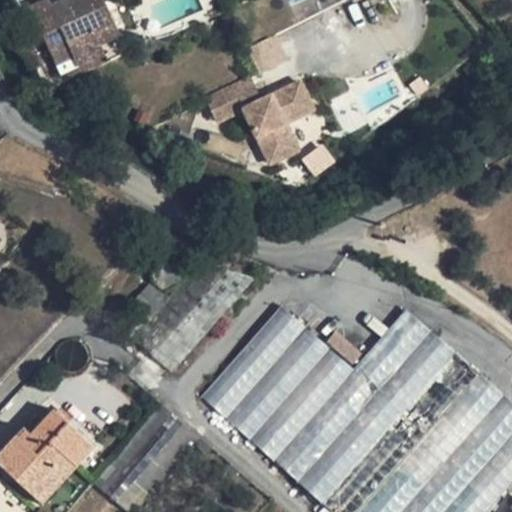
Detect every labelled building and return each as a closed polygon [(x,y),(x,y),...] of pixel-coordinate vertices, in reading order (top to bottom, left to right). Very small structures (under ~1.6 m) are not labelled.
[(118,24),(106,0),(73,0),(75,4),(55,13),(53,8),(49,0),(30,9),(59,68),(75,60),(80,69),(106,56),(101,47),(95,35),(118,24)] [(75,4),(73,0),(68,0),(53,8),(55,13),(75,4)] [(124,37),(118,24),(95,35),(101,47),(124,37)] [(262,71),(285,58),(273,36),(250,49),(262,71)] [(249,77),(206,99),(218,122),(241,110),(272,169),(306,151),(293,126),(320,112),(312,98),(310,87),(300,81),(260,100),(256,91),(249,77)] [(311,174),(334,164),(325,146),(303,156),(311,174)] [(200,263),(168,300),(150,320),(134,338),(172,372),(256,278),(200,263)] [(150,320),(168,300),(152,285),(134,305),(139,310),(150,320)] [(355,369),(283,306),(202,397),(275,461),(333,511),(486,511),(511,483),(511,402),(482,376),(407,310),(355,369)] [(328,341),(352,363),(361,352),(337,331),(328,341)] [(201,437),(163,404),(112,464),(79,502),(91,511),(137,511),(195,444),(201,437)] [(68,422),(55,410),(31,435),(24,443),(17,436),(0,454),(0,464),(33,495),(66,458),(77,468),(95,447),(68,422)] [(31,435),(24,429),(17,436),(24,443),(31,435)] [(212,447),(201,437),(195,444),(206,454),(212,447)] [(77,468),(66,458),(33,495),(43,505),(77,468)]
